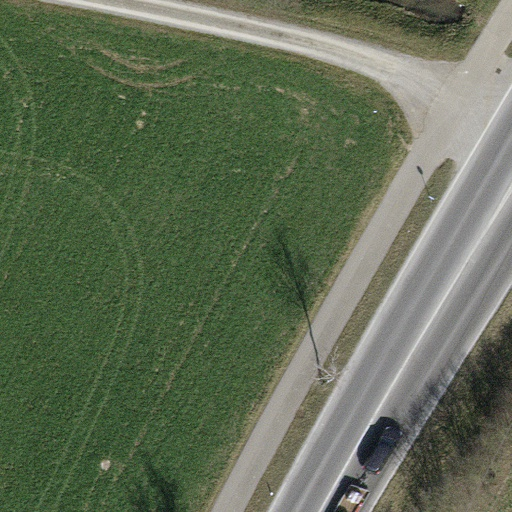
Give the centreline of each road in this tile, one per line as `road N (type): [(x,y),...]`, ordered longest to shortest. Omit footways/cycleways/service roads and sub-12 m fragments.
road 1 (track): [(511,112),(320,40),(101,0)]
road 2 (secondary): [(325,511),(511,194)]
